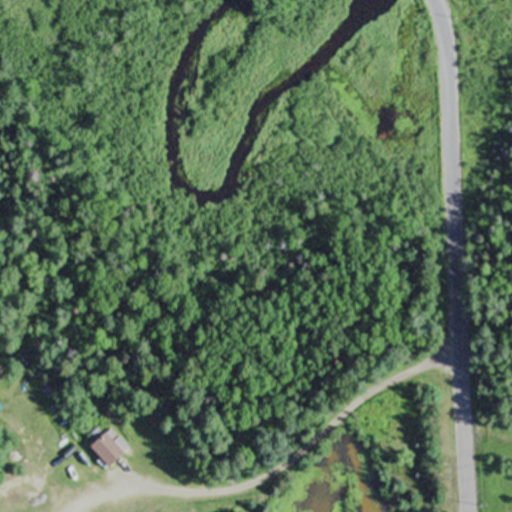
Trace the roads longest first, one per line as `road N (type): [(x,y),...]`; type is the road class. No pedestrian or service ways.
road 1 (residential): [(467,511),(447,90),(433,0)]
road 2 (residential): [(0,497),(63,501),(266,474),(383,381),(460,354)]
